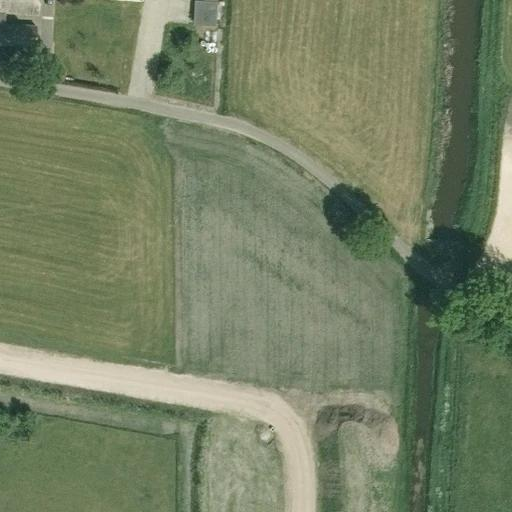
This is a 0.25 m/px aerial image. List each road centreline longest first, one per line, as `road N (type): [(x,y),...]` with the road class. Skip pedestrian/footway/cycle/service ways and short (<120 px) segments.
road 1 (unclassified): [(420,264),(313,168),(258,134),(0,79)]
road 2 (unknown): [(0,356),(268,406),(288,421),(296,441),(302,511)]
